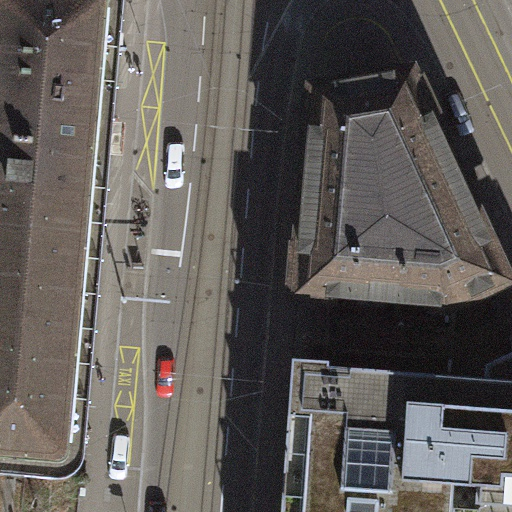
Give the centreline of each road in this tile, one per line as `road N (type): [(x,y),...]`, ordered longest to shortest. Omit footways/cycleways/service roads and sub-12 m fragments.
road 1 (primary): [(187,511),(229,87)]
road 2 (tertiary): [(511,122),(449,0)]
